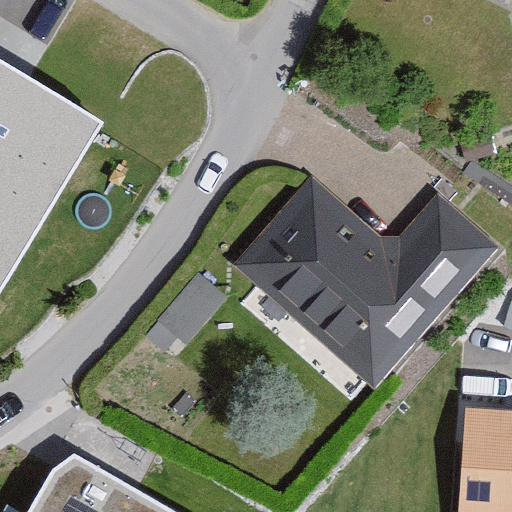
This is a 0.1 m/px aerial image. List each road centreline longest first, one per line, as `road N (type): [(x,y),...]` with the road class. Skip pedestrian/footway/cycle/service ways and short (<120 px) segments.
road 1 (residential): [(0,413),(149,275),(268,65)]
road 2 (residential): [(268,65),(162,0)]
